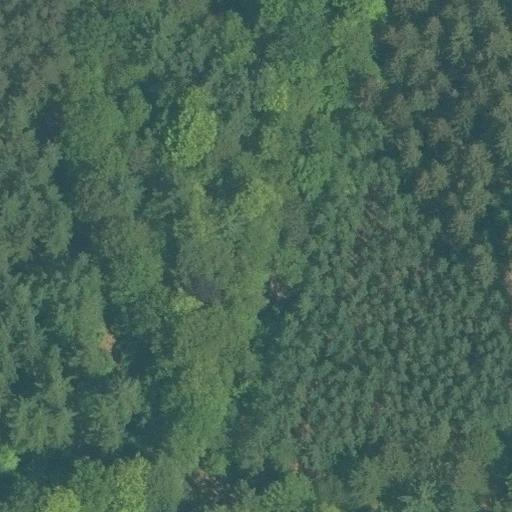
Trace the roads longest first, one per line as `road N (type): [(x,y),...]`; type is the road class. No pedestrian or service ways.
road 1 (tertiary): [(171,511),(255,310),(348,0)]
road 2 (track): [(59,511),(511,431)]
road 3 (track): [(42,0),(49,106),(39,123),(0,145)]
